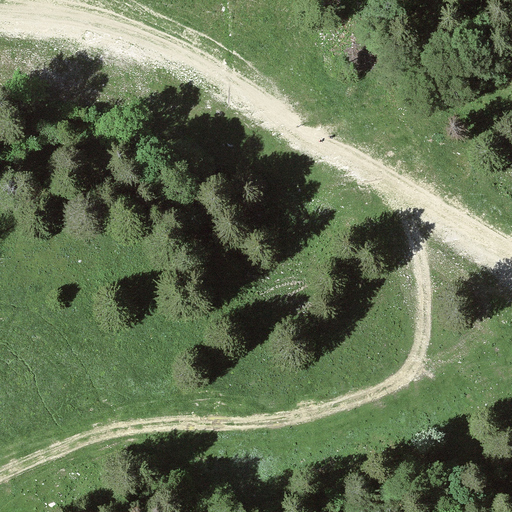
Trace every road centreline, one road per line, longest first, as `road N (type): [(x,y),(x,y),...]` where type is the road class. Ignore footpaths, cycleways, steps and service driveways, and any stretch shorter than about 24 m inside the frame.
road 1 (track): [(422,227),(482,300),(485,329),(470,350),(316,419),(109,439),(55,454),(0,486)]
road 2 (track): [(285,0),(303,77),(394,204),(422,227)]
